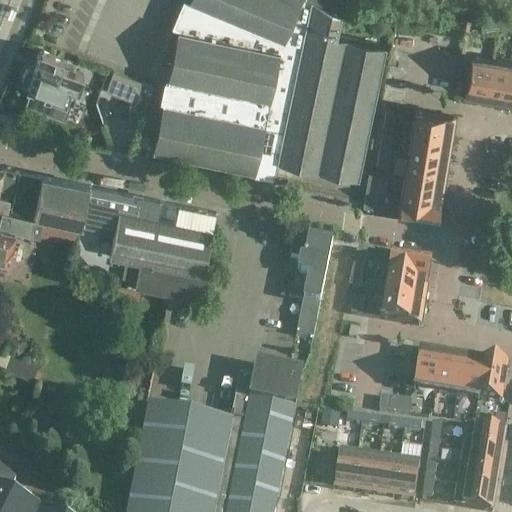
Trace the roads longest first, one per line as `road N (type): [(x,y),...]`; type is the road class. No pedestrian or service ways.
road 1 (unclassified): [(454,239),(0,148)]
road 2 (residential): [(454,239),(440,334),(511,347)]
road 3 (residential): [(511,125),(473,119),(454,239)]
